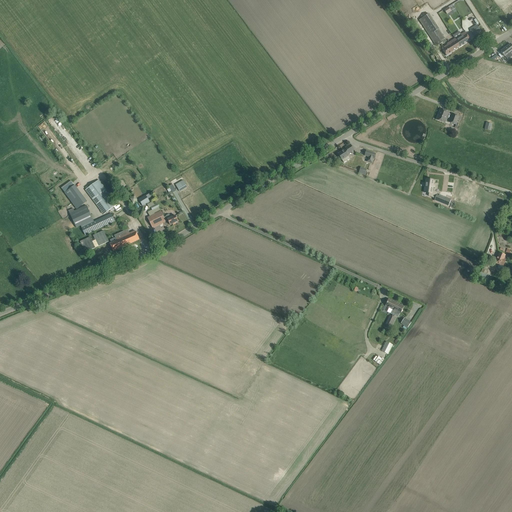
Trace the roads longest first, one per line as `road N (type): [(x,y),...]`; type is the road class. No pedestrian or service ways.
road 1 (unclassified): [(0,314),(146,254),(511,33)]
road 2 (unknown): [(343,137),(511,195)]
